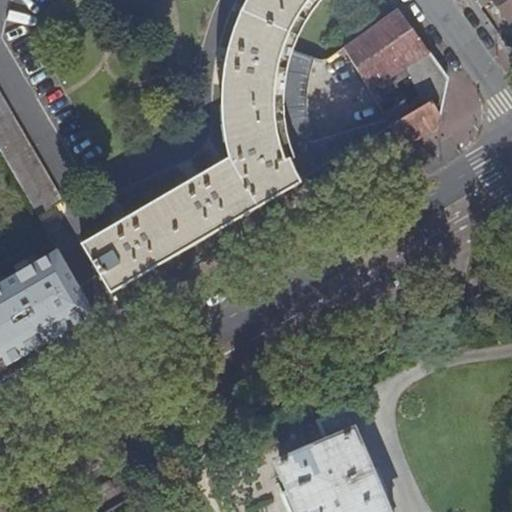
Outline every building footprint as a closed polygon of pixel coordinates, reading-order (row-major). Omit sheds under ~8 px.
[(0,0),(0,152),(38,217),(62,204),(0,97),(0,0)] [(111,295),(301,184),(295,174),(289,161),(285,147),(283,137),(280,120),(280,103),(280,89),(281,80),(284,66),(288,49),(294,33),(300,22),(305,14),(315,0),(248,0),(243,11),(236,27),(228,52),(225,68),(222,86),(221,107),(224,133),(229,160),(82,245),(111,295)] [(511,0),(493,0),(510,23),(511,21),(511,0)] [(367,90),(427,51),(421,42),(397,9),(355,40),(350,43),(343,48),(367,90)] [(285,147),(310,139),(307,125),(306,111),(306,101),(307,88),(309,75),(313,58),(288,49),(284,66),(281,80),(280,89),(280,103),(280,120),(283,137),(285,147)] [(437,128),(441,105),(427,100),(405,111),(401,105),(382,115),(392,131),(402,148),(437,128)] [(392,131),(382,115),(310,139),(285,147),(289,161),(295,174),(301,184),(392,131)] [(0,284),(0,361),(3,360),(7,367),(30,354),(43,346),(96,315),(58,251),(0,284)] [(47,352),(43,346),(30,354),(33,360),(47,352)] [(0,373),(8,369),(7,367),(3,360),(0,361),(0,373)] [(300,511),(384,511),(342,413),(315,424),(324,445),(279,464),(300,511)]
